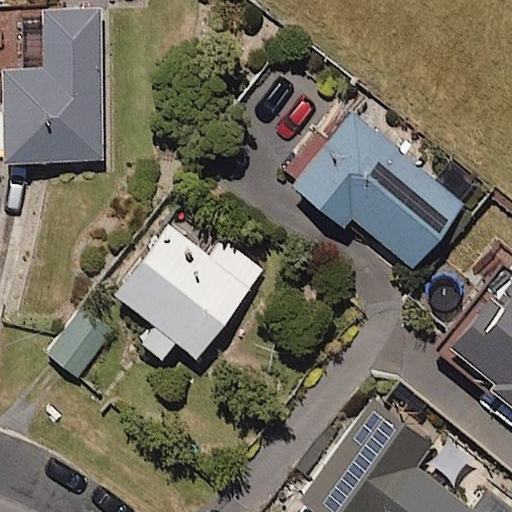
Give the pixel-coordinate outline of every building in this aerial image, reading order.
[(106,160),(105,9),(45,9),(46,70),(8,70),(9,161),(106,160)] [(469,206),(359,112),(298,183),(349,226),(357,216),(417,267),(469,206)] [(214,256),(174,226),(123,296),(156,320),(142,339),(167,357),(180,340),(203,357),(267,270),(226,240),(214,256)] [(511,274),(455,346),(498,380),(494,386),(511,399),(511,274)] [(114,328),(83,308),(51,356),(82,377),(114,328)] [(321,511),(480,511),(419,467),(434,446),(376,403),(305,500),(321,511)]
